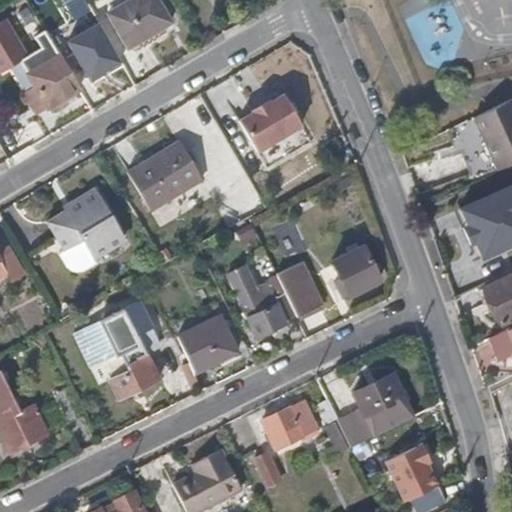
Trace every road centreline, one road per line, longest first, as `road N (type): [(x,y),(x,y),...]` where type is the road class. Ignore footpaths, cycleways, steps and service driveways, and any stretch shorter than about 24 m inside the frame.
road 1 (residential): [(433,302),(17,511)]
road 2 (residential): [(309,1),(0,187)]
road 3 (residential): [(433,302),(309,1)]
road 4 (residential): [(497,511),(485,450),(433,302)]
